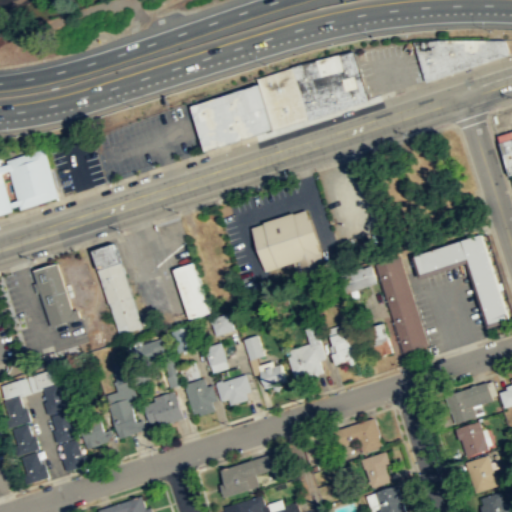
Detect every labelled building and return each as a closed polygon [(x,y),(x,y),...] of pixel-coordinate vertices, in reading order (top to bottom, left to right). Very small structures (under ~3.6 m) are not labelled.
[(413,39),(425,78),(450,70),(438,37),(413,39)] [(450,70),(487,58),(481,37),(438,37),(450,70)] [(487,58),(509,51),(505,38),(481,37),(487,58)] [(307,117),(368,98),(352,48),(289,64),(290,65),(307,117)] [(271,129),(307,117),(290,65),(255,77),(256,81),(271,129)] [(227,143),(211,96),(256,81),(271,129),(227,143)] [(227,143),(204,149),(200,137),(189,104),(211,96),(227,143)] [(511,182),(499,142),(511,138),(511,182)] [(18,208),(59,195),(41,146),(2,159),(18,208)] [(0,212),(11,209),(0,173),(0,212)] [(250,226),(256,248),(264,271),(292,261),(296,275),(323,266),(305,208),(250,226)] [(411,256),(418,278),(466,261),(488,327),(489,327),(510,319),(482,234),(481,232),(411,256)] [(92,249),(120,334),(144,326),(116,241),(92,249)] [(399,256),(374,264),(403,352),(425,345),(428,344),(400,260),(399,256)] [(188,318),(208,311),(192,261),(172,268),(188,318)] [(52,325),(77,319),(58,262),(34,269),(52,325)] [(375,282),(370,264),(339,275),(344,292),(375,282)] [(215,335),(233,329),(227,312),(209,318),(215,335)] [(347,365),(358,361),(351,338),(349,339),(346,329),(345,330),(343,322),(326,328),(331,343),(327,345),(333,363),(344,359),(347,365)] [(360,329),(365,348),(373,345),(377,356),(391,351),(381,322),(360,329)] [(310,345),(319,342),(313,324),(303,328),(308,342),(309,345),(310,345)] [(187,327),(172,331),(179,353),(194,348),(187,327)] [(262,354),(256,334),(242,338),(248,359),(262,354)] [(209,365),(226,359),(220,341),(203,347),(209,365)] [(314,347),(311,348),(310,345),(309,345),(308,342),(288,349),(290,354),(286,356),(293,376),(302,373),(303,376),(321,371),(314,347)] [(138,361),(147,357),(140,343),(131,346),(138,361)] [(132,379),(126,358),(111,363),(119,383),(132,379)] [(285,380),(279,363),(273,365),(271,360),(256,364),(261,379),(264,387),(285,380)] [(185,381),(198,374),(193,363),(179,370),(185,381)] [(57,381),(39,387),(34,374),(53,368),(57,381)] [(227,398),(229,404),(247,398),(245,392),(250,390),(245,373),(215,383),(220,401),(227,398)] [(192,413),(198,412),(199,414),(214,410),(204,377),(183,384),(192,413)] [(511,377),(511,403),(504,406),(499,391),(506,389),(505,385),(511,383),(511,380),(511,378),(511,377)] [(24,392),(20,378),(2,384),(6,398),(24,392)] [(492,399),(486,381),(444,394),(454,422),(476,416),(472,406),(492,399)] [(71,406),(48,414),(45,401),(48,400),(43,387),(59,382),(64,398),(68,397),(71,406)] [(32,419),(9,425),(6,415),(9,414),(4,399),(20,394),(24,408),(28,407),(32,419)] [(147,428),(144,418),(138,420),(129,396),(109,403),(116,424),(120,437),(147,428)] [(185,416),(179,396),(146,406),(150,422),(158,420),(160,424),(185,416)] [(80,434),(58,442),(54,429),(57,428),(52,415),(68,409),(73,426),(77,425),(80,434)] [(382,447),(379,437),(378,434),(380,433),(374,417),(373,418),(373,417),(328,432),(333,448),(358,440),(362,453),(382,447)] [(112,428),(106,430),(102,420),(81,427),(88,447),(115,438),(112,428)] [(488,448),(479,420),(452,429),(455,440),(461,438),(467,455),(488,448)] [(40,447),(20,454),(16,442),(18,441),(14,427),(29,422),(33,436),(36,435),(40,447)] [(90,462),(67,470),(63,457),(66,456),(62,443),(77,438),(83,454),(87,453),(90,462)] [(390,480),(385,466),(390,465),(385,450),(361,458),(371,487),(390,480)] [(50,476),(27,483),(23,471),(26,470),(22,456),(38,451),(42,464),(45,463),(50,476)] [(275,453),(278,465),(274,467),(256,473),(252,458),(270,453),(270,454),(275,453)] [(488,454),(495,474),(500,473),(503,483),(475,492),(466,461),(488,454)] [(250,459),(252,467),(255,474),(244,478),(248,488),(223,497),(220,490),(218,484),(223,482),(219,469),(250,459)] [(406,511),(397,484),(374,491),(374,492),(365,495),(370,511),(406,511)] [(500,491),(504,504),(511,501),(511,511),(482,511),(480,505),(483,504),(481,497),(500,491)] [(261,494),(264,504),(265,505),(260,507),(261,511),(235,511),(239,511),(236,502),(261,494)] [(153,511),(152,506),(146,507),(142,495),(98,509),(98,511),(153,511)] [(299,511),(295,500),(283,504),(282,499),(264,504),(265,505),(260,507),(261,511),(299,511)]
